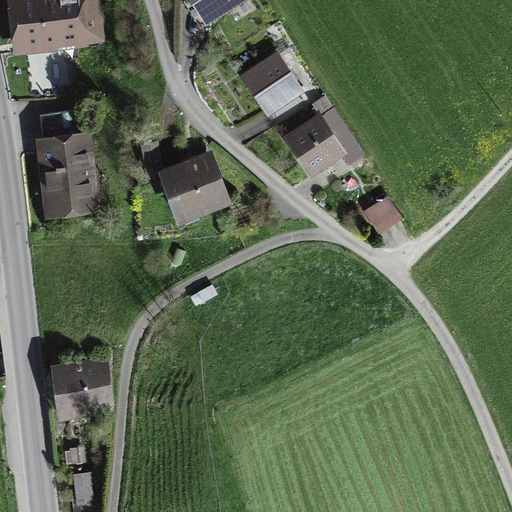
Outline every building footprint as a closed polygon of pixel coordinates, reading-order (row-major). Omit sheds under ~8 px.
[(96,0),(21,0),(16,1),(21,44),(100,35),(96,0)] [(196,0),(207,17),(234,0),(196,0)] [(277,56),(247,76),(269,109),(280,102),(286,111),(305,98),(277,56)] [(78,109),(40,114),(50,210),(93,205),(86,139),(81,139),(78,109)] [(332,109),(289,138),(311,171),(354,142),(332,109)] [(149,177),(161,175),(155,143),(143,145),(149,177)] [(198,216),(196,210),(221,200),(206,159),(168,172),(183,213),(177,215),(178,217),(185,221),(198,216)] [(365,205),(379,229),(404,214),(390,191),(365,205)] [(101,404),(103,413),(112,411),(113,407),(107,357),(95,358),(97,366),(60,371),(65,410),(101,404)] [(93,502),(90,472),(75,474),(78,504),(93,502)]
